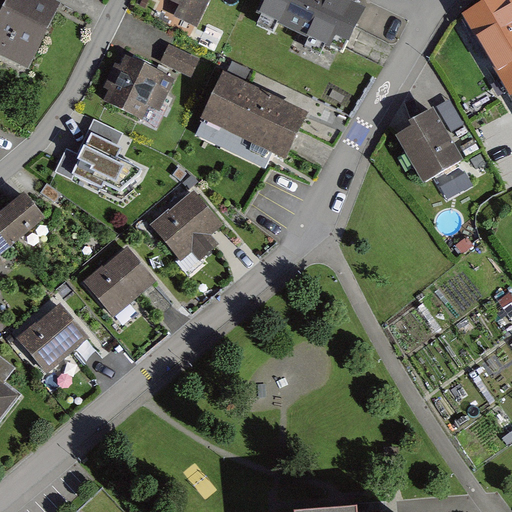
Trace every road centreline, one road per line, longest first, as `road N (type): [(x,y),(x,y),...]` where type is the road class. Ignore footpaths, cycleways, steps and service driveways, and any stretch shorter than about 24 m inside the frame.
road 1 (residential): [(433,10),(358,130),(313,234),(0,502)]
road 2 (residential): [(122,0),(67,109),(0,178)]
